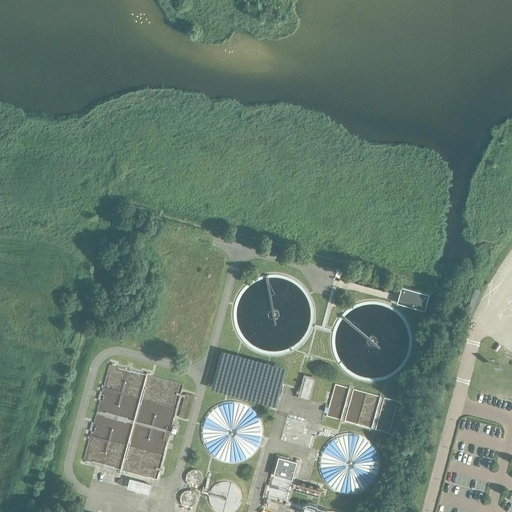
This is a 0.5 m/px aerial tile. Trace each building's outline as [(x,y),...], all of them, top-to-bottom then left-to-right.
[(429,293),(401,286),(396,302),(424,310),(429,293)] [(305,376),(298,399),(311,403),(318,380),(305,376)] [(219,406),(214,410),(209,415),(205,421),(203,427),(203,434),(204,441),(206,448),(210,453),(216,458),(222,462),(229,464),(236,464),(242,463),(249,460),(255,456),(259,451),(262,444),(264,438),(265,433),(264,426),(261,420),(258,414),(253,409),(247,405),(240,403),(233,402),(226,403),(219,406)] [(381,465),(381,459),(379,453),(376,447),(372,442),(368,439),(363,436),(357,434),(350,434),(344,434),(338,436),(333,439),(328,443),(325,447),(322,453),(320,459),(319,465),(320,470),(321,476),(324,480),(328,486),(331,489),(337,493),(342,495),(346,495),(349,496),(356,495),(362,494),(367,491),(372,487),(374,485),(376,482),(379,476),(381,471),(381,465)] [(278,456),(273,475),(292,480),(297,461),(278,456)] [(203,478),(203,475),(201,473),(200,472),(198,471),(195,470),(193,470),(190,472),(188,474),(187,477),(187,480),(189,483),(191,485),(195,486),(198,486),(200,484),(201,483),(203,481),(203,478)] [(216,484),(212,488),(209,492),(208,497),(208,502),(209,507),(213,511),(237,511),(240,508),(242,504),(243,499),(242,494),(240,489),(236,485),(231,483),(226,482),(221,482),(216,484)] [(129,494),(150,499),(153,490),(131,484),(129,494)] [(197,497),(197,496),(196,493),(194,491),(192,489),(189,489),(186,489),(185,490),(183,491),(182,493),(181,496),(182,499),(183,502),(184,503),(186,504),(189,504),(192,504),(194,502),(196,500),(197,497)] [(317,505),(308,502),(303,504),(301,511),(300,511),(325,511),(326,509),(316,506),(317,505)]
